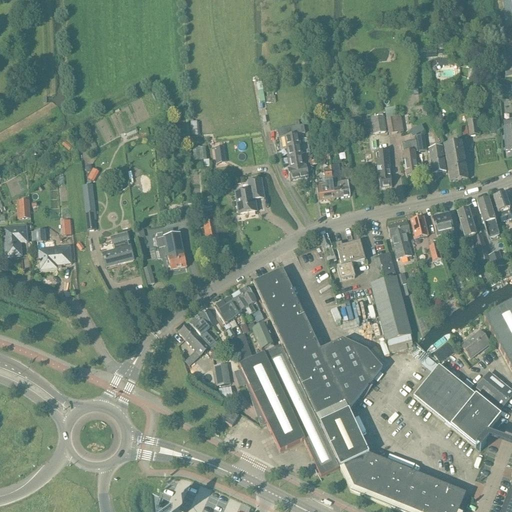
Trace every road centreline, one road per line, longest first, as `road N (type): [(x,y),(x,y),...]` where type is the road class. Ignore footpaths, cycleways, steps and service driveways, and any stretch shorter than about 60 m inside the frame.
road 1 (tertiary): [(511,178),(307,234),(221,282),(141,352)]
road 2 (residential): [(121,372),(70,304),(0,277)]
